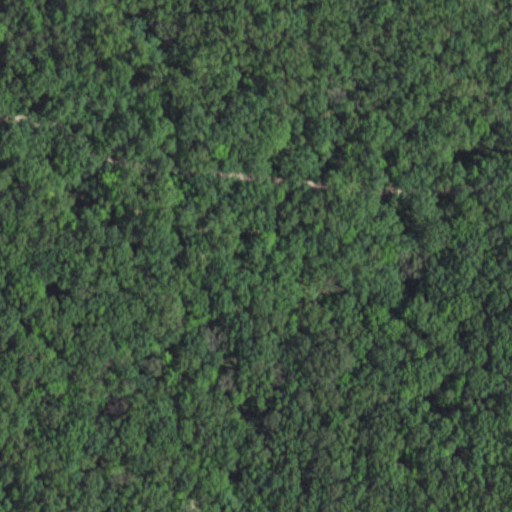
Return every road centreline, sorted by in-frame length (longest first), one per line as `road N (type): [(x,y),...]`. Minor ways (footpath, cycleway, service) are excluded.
road 1 (track): [(23,113),(173,171),(412,201),(511,183)]
road 2 (residential): [(98,144),(36,198),(67,411),(87,435),(108,511)]
road 3 (track): [(122,511),(60,458),(0,382)]
